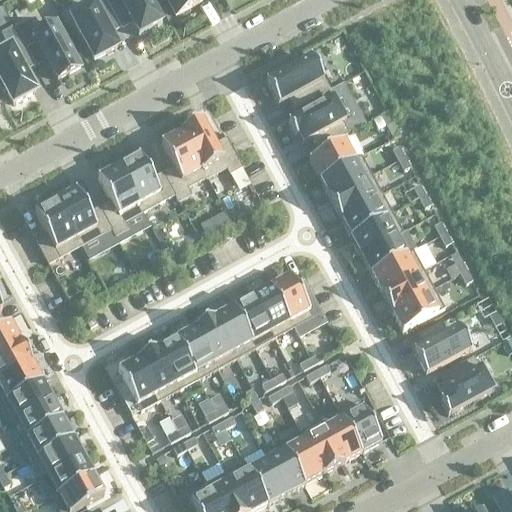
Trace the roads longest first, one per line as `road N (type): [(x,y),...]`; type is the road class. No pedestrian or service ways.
road 1 (residential): [(311,229),(64,367)]
road 2 (residential): [(436,470),(311,229)]
road 3 (residential): [(0,179),(216,62)]
road 4 (residential): [(311,229),(216,62)]
road 5 (residential): [(141,511),(64,367)]
road 6 (residential): [(64,367),(0,248)]
road 7 (residential): [(216,62),(327,0)]
road 8 (residential): [(455,0),(511,106)]
